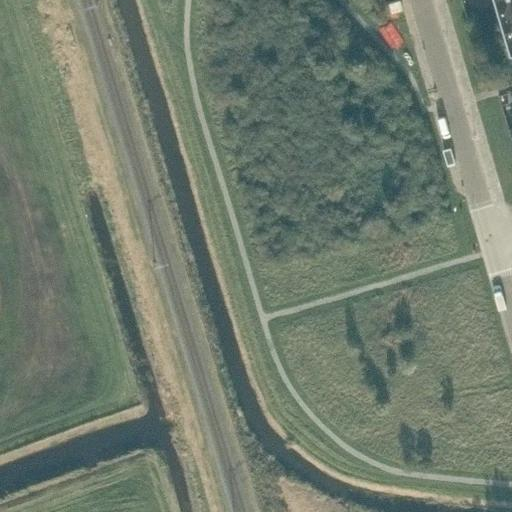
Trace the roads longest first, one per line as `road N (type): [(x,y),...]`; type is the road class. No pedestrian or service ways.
road 1 (track): [(6,0),(119,360),(99,401),(0,446)]
road 2 (unclassified): [(493,235),(426,0)]
